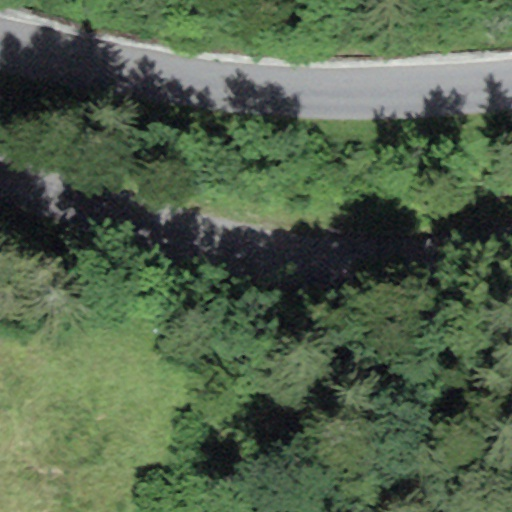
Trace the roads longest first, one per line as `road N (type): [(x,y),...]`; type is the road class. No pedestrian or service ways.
road 1 (unclassified): [(0,173),(150,229),(275,259),(417,267),(511,252)]
road 2 (unclassified): [(511,85),(255,90),(0,48)]
